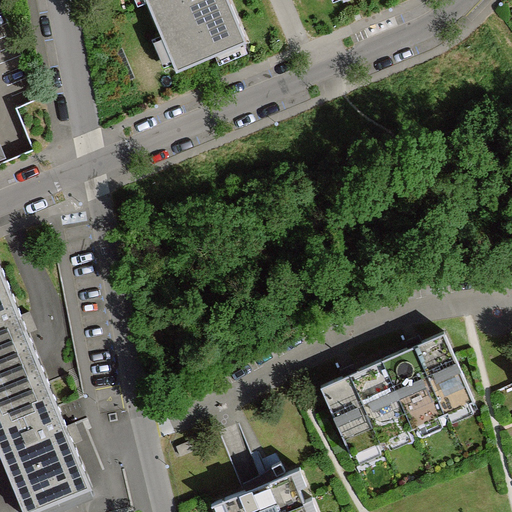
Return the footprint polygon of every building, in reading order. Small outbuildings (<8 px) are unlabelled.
[(233,0),(149,0),(182,74),(252,43),(233,0)] [(0,394),(48,375),(4,265),(0,266),(0,394)] [(445,331),(383,358),(414,427),(475,400),(455,354),(445,331)] [(346,375),(322,386),(332,409),(352,454),(414,427),(383,358),(346,375)] [(0,394),(0,455),(22,511),(26,511),(93,485),(48,375),(0,394)] [(195,450),(191,440),(178,446),(182,455),(195,450)] [(279,476),(288,472),(283,461),(273,465),(279,476)] [(307,484),(301,467),(288,472),(279,476),(245,490),(215,502),(218,511),(319,511),(313,497),(306,500),(301,487),(307,484)]
